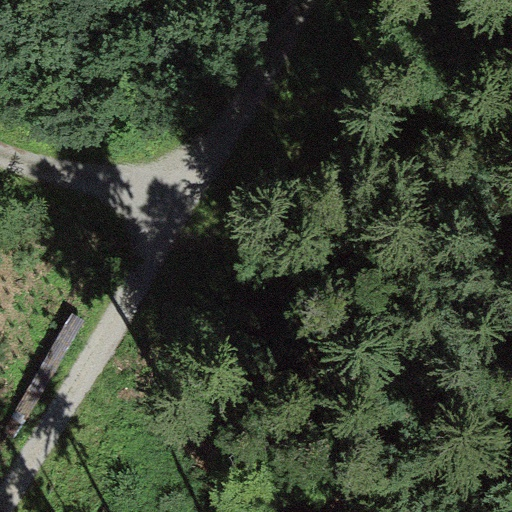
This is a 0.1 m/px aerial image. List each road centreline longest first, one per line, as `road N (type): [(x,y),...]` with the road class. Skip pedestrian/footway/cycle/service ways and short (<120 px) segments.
road 1 (track): [(303,0),(66,511)]
road 2 (track): [(232,143),(40,0)]
